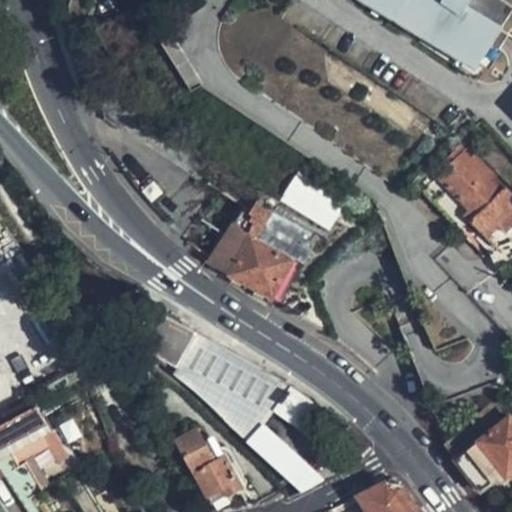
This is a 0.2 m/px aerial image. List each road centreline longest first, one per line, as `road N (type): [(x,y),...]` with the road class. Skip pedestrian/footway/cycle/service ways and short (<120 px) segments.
road 1 (residential): [(367,409),(394,375),(341,315),(340,290),(351,275),(386,271),(437,374),(461,380),(488,354),(481,328),(426,267),(390,192)]
road 2 (primary): [(192,289),(118,207),(74,142),(23,0)]
road 3 (residential): [(390,192),(215,80),(200,48),(202,12),(219,0)]
road 4 (primary): [(0,121),(101,235),(192,289)]
road 5 (residential): [(331,0),(482,104),(511,93)]
road 6 (primary): [(192,289),(367,409)]
road 7 (residential): [(390,192),(511,315)]
road 8 (residential): [(295,511),(406,450)]
